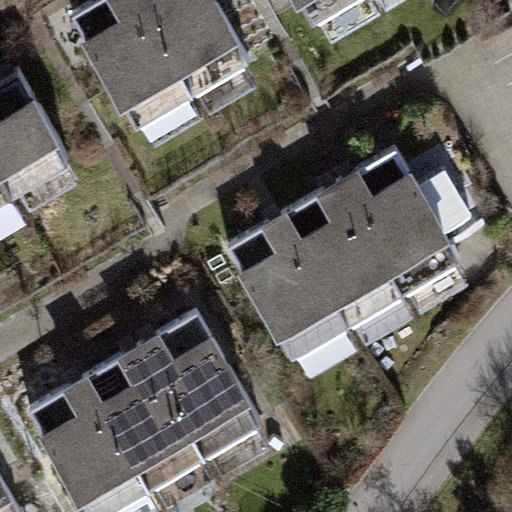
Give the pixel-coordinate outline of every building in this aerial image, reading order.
[(139,129),(197,95),(140,0),(105,0),(74,19),(139,129)] [(218,0),(140,0),(197,95),(255,61),(218,0)] [(300,0),(315,25),(356,0),(300,0)] [(24,65),(0,79),(0,156),(31,209),(89,175),(24,65)] [(397,141),(339,175),(405,285),(463,251),(397,141)] [(0,227),(31,209),(0,156),(0,227)] [(339,175),(282,209),(347,319),(405,285),(339,175)] [(289,353),(347,319),(282,209),(224,243),(289,353)] [(200,298),(142,332),(208,442),(265,408),(200,298)] [(142,332),(84,366),(150,476),(208,442),(142,332)] [(92,510),(150,476),(84,366),(27,400),(92,510)] [(0,455),(0,511),(17,511),(30,505),(0,455)]
